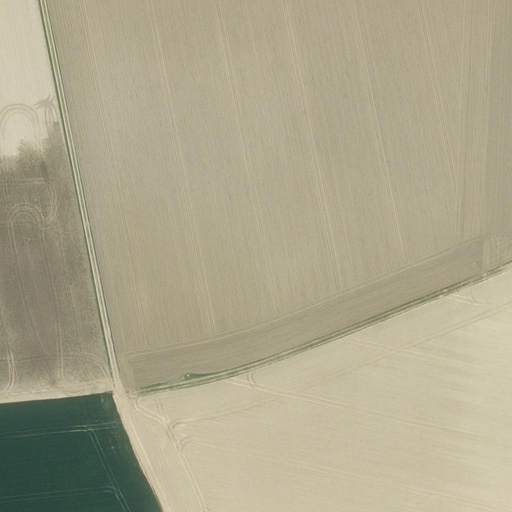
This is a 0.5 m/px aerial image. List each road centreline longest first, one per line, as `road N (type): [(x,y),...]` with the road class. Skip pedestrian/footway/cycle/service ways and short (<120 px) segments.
road 1 (track): [(511,266),(261,365),(121,396)]
road 2 (track): [(54,0),(121,396)]
road 3 (track): [(121,396),(166,511)]
